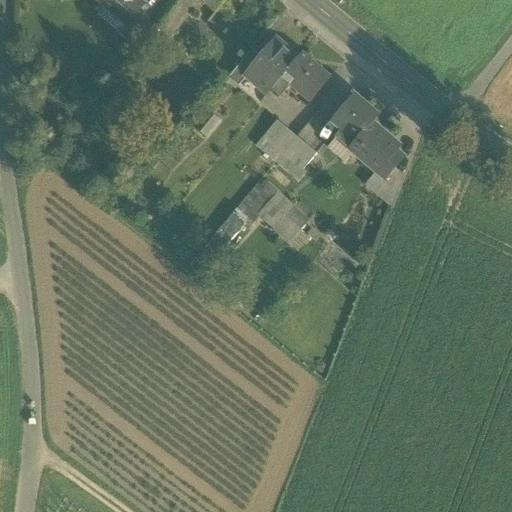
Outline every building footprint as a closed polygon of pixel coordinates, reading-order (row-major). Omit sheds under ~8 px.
[(140,4),(135,0),(95,0),(117,18),(124,25),(140,4)] [(166,0),(143,29),(163,46),(175,31),(172,28),(194,0),(166,0)] [(199,0),(215,13),(217,11),(226,0),(199,0)] [(226,0),(217,11),(227,20),(243,0),(226,0)] [(118,33),(129,42),(154,10),(143,1),(140,4),(124,25),(118,33)] [(272,89),(281,78),(296,60),(275,42),(261,58),(246,75),(247,76),(268,94),(272,90),(272,89)] [(117,56),(124,61),(131,53),(124,47),(117,56)] [(229,78),(239,86),(247,76),(246,75),(261,58),(252,50),(229,78)] [(301,54),(296,60),(281,78),(290,86),(310,103),(330,79),(301,54)] [(272,90),(281,97),(290,86),(281,78),(272,89),(272,90)] [(336,138),(355,154),(362,146),(363,147),(376,132),(371,127),(377,119),(352,98),(332,121),(343,130),(336,138)] [(196,128),(206,137),(218,123),(207,114),(196,128)] [(256,146),(265,154),(287,130),(276,121),(256,146)] [(297,138),(287,130),(265,154),(276,163),(297,138)] [(378,130),(376,132),(363,147),(362,146),(355,154),(386,181),(389,178),(393,173),(396,165),(391,161),(400,150),(378,130)] [(318,156),(297,138),(276,163),(297,181),(318,156)] [(370,200),(389,217),(401,188),(389,178),(386,181),(370,200)] [(243,215),(253,223),(263,210),(254,202),(243,215)]
